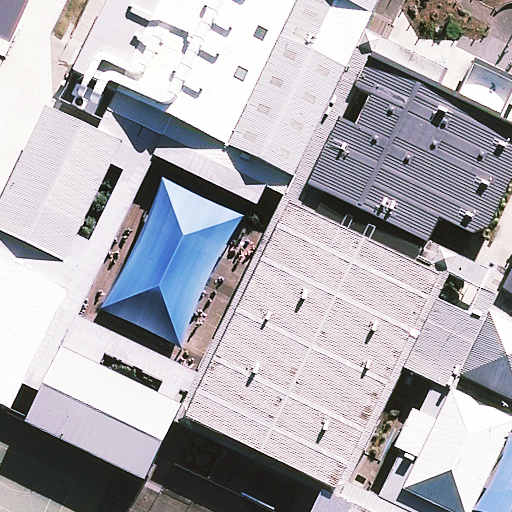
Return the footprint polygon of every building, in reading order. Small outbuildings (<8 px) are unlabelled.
[(391,0),(116,0),(80,75),(304,183),(391,0)] [(344,124),(312,191),(427,245),(438,223),(467,236),(486,232),(511,176),(511,132),(382,72),(355,129),(344,124)] [(42,119),(0,203),(0,234),(61,265),(120,146),(46,110),(42,119)] [(439,281),(289,207),(183,420),(333,494),(439,281)] [(67,297),(0,264),(0,411),(8,416),(67,297)] [(511,330),(489,318),(457,380),(511,408),(511,330)] [(179,408),(62,352),(25,427),(143,484),(179,408)] [(472,511),(511,433),(511,426),(450,396),(402,491),(444,511),(472,511)] [(511,511),(511,490),(501,511),(511,511)] [(349,511),(320,498),(313,511),(349,511)]
